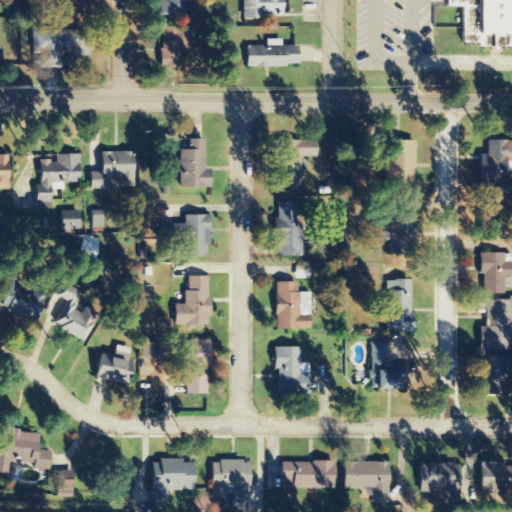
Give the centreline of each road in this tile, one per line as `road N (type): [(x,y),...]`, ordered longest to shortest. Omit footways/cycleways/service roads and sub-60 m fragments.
road 1 (residential): [(511,424),(144,418),(97,405),(43,372),(0,363)]
road 2 (residential): [(329,100),(0,98)]
road 3 (residential): [(444,424),(444,101)]
road 4 (residential): [(241,418),(241,100)]
